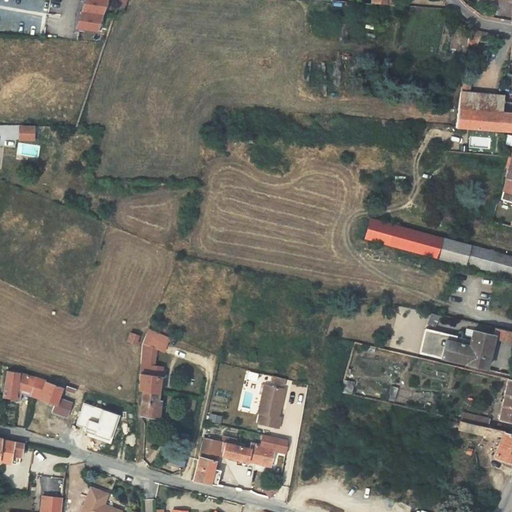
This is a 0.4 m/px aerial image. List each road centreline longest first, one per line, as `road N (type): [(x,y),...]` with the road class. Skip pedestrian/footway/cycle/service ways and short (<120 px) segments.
road 1 (residential): [(0,432),(287,511)]
road 2 (unknown): [(189,486),(211,371),(173,355)]
road 3 (unknown): [(280,510),(291,390)]
